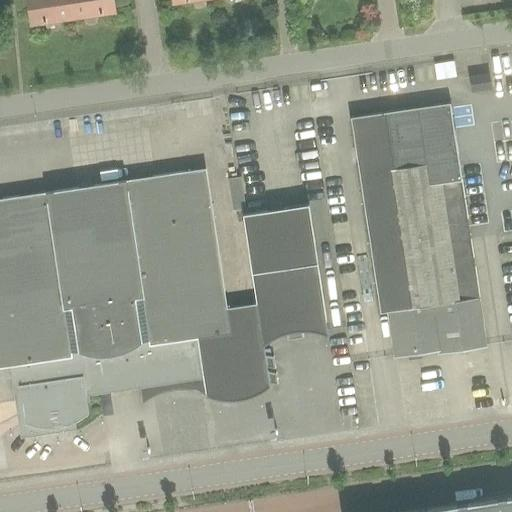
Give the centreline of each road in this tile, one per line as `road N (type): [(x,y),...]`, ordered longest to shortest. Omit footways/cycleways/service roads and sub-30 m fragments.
road 1 (tertiary): [(0,509),(511,430)]
road 2 (unclassified): [(0,110),(511,33)]
road 3 (unknown): [(511,430),(487,140),(489,124),(511,110)]
